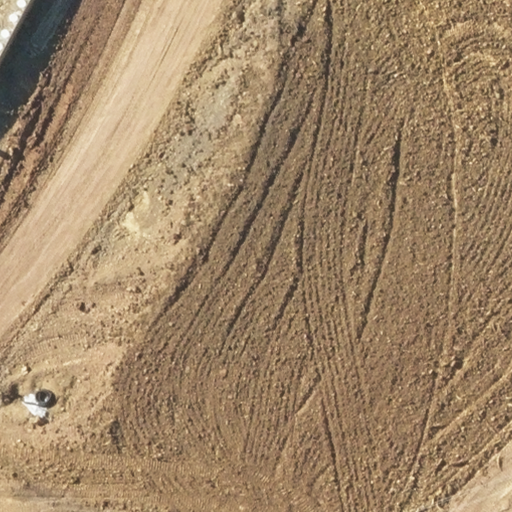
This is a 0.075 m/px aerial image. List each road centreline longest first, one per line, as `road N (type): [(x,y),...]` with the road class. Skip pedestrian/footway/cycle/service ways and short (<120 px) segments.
road 1 (unknown): [(0,320),(32,281),(190,0)]
road 2 (unknown): [(321,0),(511,105)]
